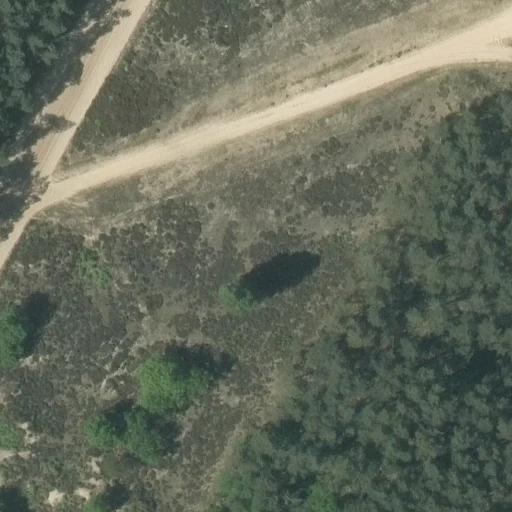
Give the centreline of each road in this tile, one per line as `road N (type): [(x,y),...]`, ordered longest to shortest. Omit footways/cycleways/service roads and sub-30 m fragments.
road 1 (track): [(511,25),(39,197),(1,218)]
road 2 (track): [(0,221),(115,0)]
